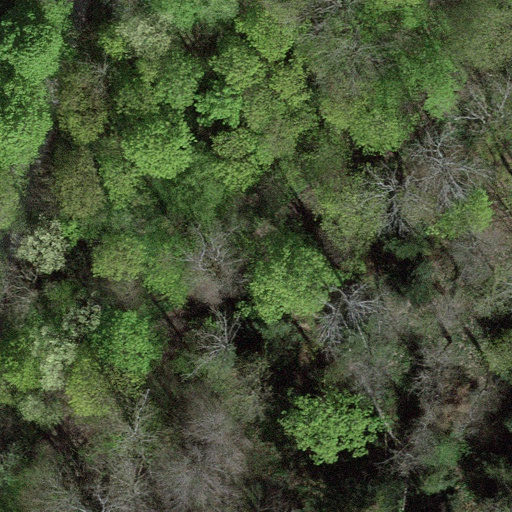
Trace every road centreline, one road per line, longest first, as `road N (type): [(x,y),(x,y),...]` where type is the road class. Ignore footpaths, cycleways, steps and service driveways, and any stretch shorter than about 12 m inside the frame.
road 1 (track): [(8,501),(287,195),(511,5)]
road 2 (unclassified): [(0,269),(80,0)]
